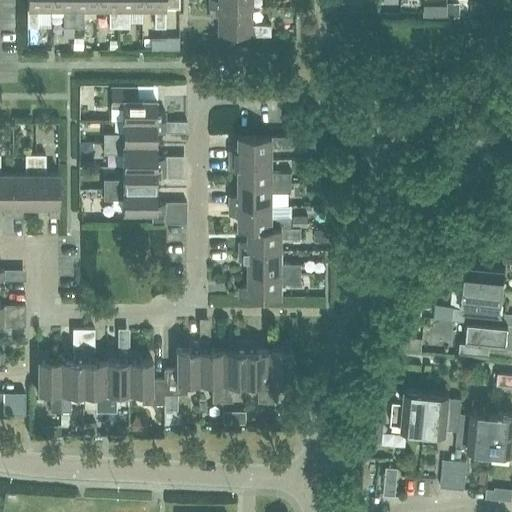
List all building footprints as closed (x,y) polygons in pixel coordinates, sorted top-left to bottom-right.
[(36,7),(50,7),(50,0),(27,0),(27,26),(36,26),(36,7)] [(50,0),(50,7),(62,7),(61,26),(63,26),(63,37),(73,37),(73,26),(73,0),(50,0)] [(73,0),(73,26),(81,26),(81,8),(96,7),(96,0),(73,0)] [(96,0),(96,7),(107,7),(107,26),(119,26),(118,0),(96,0)] [(142,7),(141,0),(118,0),(119,26),(127,26),(128,7),(142,7)] [(141,0),(142,7),(153,7),(153,26),(165,26),(165,7),(179,7),(179,0),(141,0)] [(209,0),(209,10),(251,10),(251,0),(209,0)] [(447,1),(447,15),(459,15),(459,1),(447,1)] [(251,10),(209,10),(209,16),(218,16),(218,34),(270,34),(270,24),(251,24),(251,10)] [(179,37),(167,37),(167,49),(179,49),(179,37)] [(118,39),(110,39),(110,49),(118,49),(118,39)] [(165,120),(165,110),(156,110),(156,96),(136,96),(136,85),(111,84),(111,107),(122,107),(122,120),(165,120)] [(103,132),(103,143),(155,143),(155,131),(187,131),(187,120),(165,120),(122,120),(122,132),(103,132)] [(230,158),(273,158),(273,146),(292,146),(292,135),(239,135),(239,148),(230,148),(230,158)] [(92,154),(92,141),(78,141),(78,154),(92,154)] [(155,156),(155,143),(103,143),(103,153),(122,153),(122,165),(164,165),(164,156),(155,156)] [(171,145),(171,167),(188,166),(188,145),(171,145)] [(315,145),(303,146),(304,159),(316,158),(315,145)] [(25,172),(13,172),(12,214),(22,214),(22,205),(34,205),(34,153),(25,153),(25,172)] [(34,153),(34,205),(48,205),(48,214),(58,214),(58,172),(45,172),(45,153),(34,153)] [(273,171),(273,158),(230,158),(230,168),(239,168),(239,181),(291,181),(292,171),(273,171)] [(155,188),(155,175),(164,175),(164,165),(122,165),(122,178),(103,178),(103,188),(155,188)] [(12,214),(13,172),(0,171),(0,204),(3,205),(3,214),(12,214)] [(291,181),(239,181),(239,194),(230,194),(230,204),(272,204),(272,191),(291,191),(291,181)] [(155,200),(155,188),(103,188),(103,198),(122,198),(122,212),(151,211),(186,212),(186,200),(155,200)] [(249,226),(291,226),(291,216),(272,217),(272,204),(230,204),(230,213),(239,213),(239,227),(249,227),(249,226)] [(151,222),(186,222),(186,212),(151,211),(151,222)] [(293,226),(301,226),(308,226),(308,214),(293,214),(293,226)] [(240,249),(282,249),(282,237),(301,237),(301,226),(293,226),(291,226),(249,226),(249,227),(249,240),(240,240),(240,249)] [(329,229),(315,229),(315,240),(328,241),(329,229)] [(249,272),(301,272),(301,262),(282,262),(282,249),(240,249),(240,259),(249,259),(249,272)] [(466,264),(464,286),(503,290),(506,268),(466,264)] [(443,282),(444,272),(437,271),(433,277),(432,280),(443,282)] [(301,283),(301,272),(249,272),(249,285),(240,285),(240,295),(282,296),(282,282),(301,283)] [(475,309),(474,320),(504,323),(505,311),(501,311),(503,290),(464,286),(462,308),(475,309)] [(0,314),(25,314),(25,303),(0,302),(0,314)] [(25,314),(0,314),(0,325),(25,325),(25,314)] [(504,323),(474,320),(469,320),(467,341),(460,340),(459,354),(489,357),(490,345),(506,346),(508,324),(504,323)] [(72,358),(60,358),(60,410),(70,410),(70,391),(83,391),(83,327),(72,327),(72,358)] [(96,410),(106,410),(106,358),(94,358),(94,327),(83,327),(83,391),(96,391),(96,410)] [(164,367),(164,377),(164,393),(187,393),(187,381),(199,381),(199,339),(189,339),(189,348),(176,348),(175,368),(164,367)] [(212,400),(222,400),(222,348),(208,348),(209,339),(199,339),(199,381),(212,381),(212,400)] [(232,382),(245,382),(245,339),(235,339),(235,348),(222,348),(222,400),(232,400),(232,382)] [(257,400),(267,400),(268,348),(254,348),(254,339),(245,339),(245,382),(257,381),(257,400)] [(281,348),(268,348),(267,400),(278,400),(278,381),(291,382),(291,339),(281,339),(281,348)] [(50,410),(60,410),(60,358),(47,358),(47,349),(37,349),(37,391),(50,391),(50,410)] [(116,391),(128,391),(129,349),(119,349),(119,358),(106,358),(106,410),(116,410),(116,391)] [(164,403),(164,393),(164,377),(152,377),(152,358),(138,358),(138,349),(129,349),(128,391),(141,391),(141,403),(164,403)] [(511,373),(498,372),(497,384),(511,385),(511,373)] [(402,428),(424,430),(427,390),(405,388),(404,400),(392,399),(390,423),(402,424),(402,428)] [(427,390),(424,430),(446,432),(446,428),(457,429),(458,426),(459,426),(460,411),(461,397),(449,395),(449,392),(427,390)] [(2,413),(13,413),(13,391),(2,391),(2,413)] [(25,391),(13,391),(13,413),(25,413),(25,391)] [(472,413),(460,411),(459,426),(458,426),(457,429),(456,443),(468,444),(468,448),(490,450),(494,411),(472,409),(472,413)] [(176,421),(176,414),(172,410),(165,410),(165,421),(176,421)] [(245,410),(222,410),(222,421),(222,422),(244,422),(245,422),(245,410)] [(511,450),(511,412),(494,411),(490,450),(511,453),(511,450)] [(69,414),(61,414),(61,423),(69,423),(69,414)] [(268,418),(259,418),(259,426),(268,426),(268,418)] [(60,434),(60,424),(45,424),(45,434),(60,434)] [(127,433),(127,425),(118,425),(118,433),(127,433)] [(440,485),(452,487),(455,459),(443,458),(440,485)] [(467,460),(455,459),(452,487),(464,488),(467,460)] [(386,465),(383,493),(395,495),(398,467),(386,465)] [(511,479),(496,479),(496,491),(511,490),(511,479)] [(487,488),(486,498),(494,499),(495,489),(487,488)]
